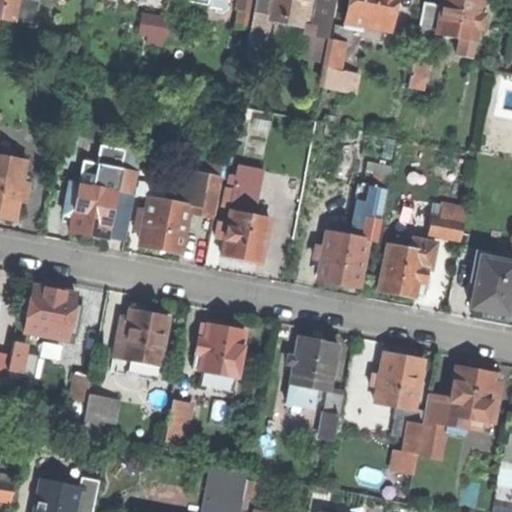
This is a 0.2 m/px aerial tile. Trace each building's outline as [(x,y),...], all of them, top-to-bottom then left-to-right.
[(4,0),(1,18),(34,25),(38,0),(4,0)] [(256,0),(239,0),(237,11),(239,12),(236,28),(251,31),(256,0)] [(256,0),(251,31),(248,42),(263,44),(268,17),(312,26),(311,30),(327,34),(333,0),(256,0)] [(350,0),(346,24),(390,32),(396,0),(350,0)] [(425,4),(420,34),(437,37),(437,36),(461,41),(458,57),(473,60),(483,0),(443,0),(443,7),(425,4)] [(186,18),(170,15),(164,41),(181,44),(186,18)] [(355,31),(335,27),(323,89),(354,95),(358,75),(340,72),(345,44),(352,45),(355,31)] [(172,47),(166,46),(164,58),(170,59),(172,47)] [(426,66),(413,63),(407,90),(421,92),(426,66)] [(78,187),(69,185),(64,211),(72,213),(68,233),(89,237),(124,243),(138,173),(122,170),(125,169),(128,156),(124,156),(125,152),(100,148),(97,166),(83,163),(78,187)] [(0,155),(0,217),(14,220),(18,201),(24,202),(28,182),(22,181),(26,161),(0,155)] [(187,213),(212,218),(219,181),(195,176),(191,194),(171,191),(169,204),(149,200),(139,248),(164,253),(178,256),(187,213)] [(377,244),(381,222),(379,222),(386,190),(388,191),(390,178),(377,176),(376,183),(371,182),(370,190),(359,188),(351,232),(347,232),(345,238),(328,235),(325,249),(317,248),(314,258),(323,260),(318,282),(336,285),(357,289),(366,242),(377,244)] [(260,265),(270,221),(247,217),(254,183),(237,180),(227,227),(218,226),(215,240),(224,241),(221,257),(245,262),(260,265)] [(429,232),(463,239),(468,210),(444,205),(441,220),(432,218),(429,232)] [(429,272),(432,272),(437,245),(414,240),(411,251),(387,246),(378,293),(404,297),(416,299),(419,285),(426,286),(429,272)] [(507,317),(511,294),(511,264),(482,259),(471,310),(486,313),(507,317)] [(34,287),(25,333),(67,341),(75,295),(55,291),(34,287)] [(116,375),(156,383),(168,319),(153,316),(144,315),(141,309),(136,308),(130,312),(129,321),(120,319),(112,367),(117,369),(116,375)] [(192,371),(202,373),(201,381),(212,383),(211,390),(233,394),(245,334),(229,331),(208,327),(205,342),(199,341),(192,371)] [(299,338),(286,405),(312,410),(315,391),(328,393),(320,440),(333,442),(337,417),(339,417),(343,395),(329,393),(338,346),(314,341),(299,338)] [(26,345),(13,342),(7,370),(21,373),(26,345)] [(375,405),(398,409),(393,436),(407,439),(404,453),(417,455),(425,413),(415,411),(424,362),(404,358),(384,355),(375,405)] [(428,396),(425,413),(417,455),(417,456),(439,461),(444,432),(466,436),(467,430),(484,434),(486,421),(493,422),(500,384),(494,383),(495,376),(476,372),(455,368),(450,400),(428,396)] [(91,377),(75,374),(70,399),(86,402),(87,396),(91,377)] [(107,400),(87,396),(86,402),(78,441),(98,444),(103,422),(107,400)] [(119,402),(107,400),(103,422),(115,425),(119,402)] [(191,406),(171,402),(165,437),(184,441),(191,406)] [(511,458),(511,431),(508,431),(503,457),(511,458)] [(215,468),(206,511),(239,511),(242,499),(246,481),(247,474),(215,468)] [(93,511),(100,480),(81,477),(80,486),(41,478),(34,511),(93,511)] [(0,501),(12,503),(14,482),(0,480),(0,501)] [(242,499),(252,500),(255,483),(246,481),(242,499)] [(289,511),(290,508),(256,501),(253,511),(289,511)]
